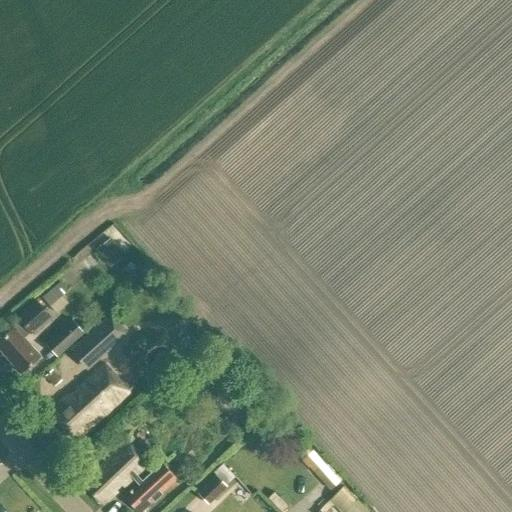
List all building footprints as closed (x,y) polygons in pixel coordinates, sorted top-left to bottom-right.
[(115,234),(96,251),(105,262),(125,245),(115,234)] [(60,282),(42,297),(50,306),(62,296),(68,291),(60,282)] [(51,315),(38,299),(18,316),(22,321),(16,326),(15,325),(0,337),(0,347),(21,372),(40,355),(24,336),(31,331),(31,332),(51,315)] [(111,314),(70,350),(88,370),(129,333),(111,314)] [(195,341),(209,329),(195,314),(182,326),(195,341)] [(71,319),(44,343),(57,357),(84,333),(71,319)] [(203,344),(176,369),(189,383),(207,367),(203,362),(212,353),(203,344)] [(128,391),(103,364),(50,412),(70,434),(74,432),(78,437),(128,391)] [(52,369),(45,376),(55,387),(62,380),(52,369)] [(169,376),(161,384),(171,395),(179,387),(169,376)] [(148,463),(127,440),(85,482),(89,486),(87,488),(100,501),(104,497),(107,501),(132,477),(140,486),(126,499),(138,511),(140,511),(153,500),(154,502),(163,493),(162,492),(177,478),(164,464),(156,472),(154,469),(142,480),(136,473),(148,463)] [(323,462),(313,471),(330,490),(340,480),(323,462)] [(222,464),(213,473),(215,475),(226,486),(235,477),(222,464)] [(215,475),(196,493),(208,505),(226,487),(226,486),(215,475)] [(369,511),(343,486),(329,501),(340,511),(369,511)]
